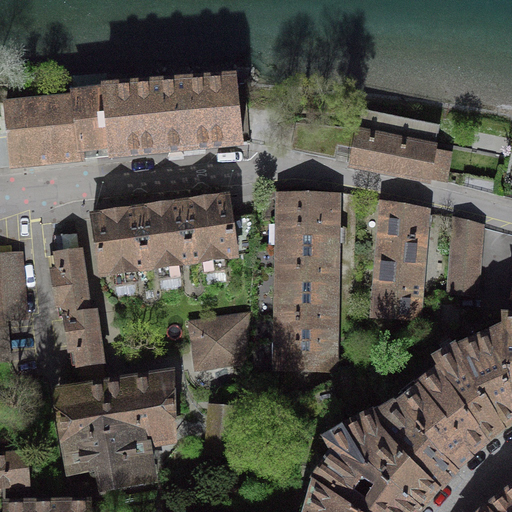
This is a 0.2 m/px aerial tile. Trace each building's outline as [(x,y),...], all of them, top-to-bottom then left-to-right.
[(74,100),(5,107),(11,167),(83,160),(83,159),(96,158),(109,157),(153,153),(175,151),(197,149),(241,145),(238,111),(247,110),(245,81),(103,92),(73,95),(74,100)] [(440,125),(361,110),(357,129),(310,125),(304,153),(336,160),(338,145),(354,149),(351,164),(400,173),(430,179),(440,125)] [(197,202),(182,204),(191,264),(236,257),(227,198),(212,200),(212,199),(204,200),(197,201),(197,202)] [(332,225),(333,213),(333,200),(283,199),(283,224),(332,225)] [(152,208),(138,211),(146,270),(191,264),(182,204),(167,206),(167,205),(160,206),(152,207),(152,208)] [(405,210),(383,206),(375,315),(417,318),(425,213),(405,210)] [(108,215),(92,217),(101,277),(146,270),(138,211),(123,213),(123,211),(115,212),(108,213),(108,215)] [(468,223),(455,219),(449,294),(476,296),(482,226),(468,223)] [(332,248),(332,237),(332,225),(283,224),(283,248),(332,248)] [(60,306),(62,318),(87,314),(86,302),(87,302),(77,233),(54,236),(58,271),(52,272),(55,289),(57,306),(60,306)] [(332,272),(332,260),(332,248),(283,248),(282,271),(332,272)] [(20,255),(0,256),(0,296),(2,321),(2,316),(25,314),(23,284),(20,255)] [(331,295),(331,284),(332,272),(282,271),(282,295),(331,295)] [(331,319),(331,307),(331,295),(282,295),(281,318),(331,319)] [(6,320),(2,321),(0,296),(0,361),(10,361),(6,320)] [(76,350),(78,366),(102,363),(95,313),(87,314),(62,318),(62,319),(65,319),(67,335),(70,351),(76,350)] [(249,315),(190,323),(193,345),(215,341),(217,354),(219,366),(245,362),(249,315)] [(331,343),(331,331),(331,319),(281,318),(281,342),(331,343)] [(511,330),(503,330),(503,331),(502,331),(503,336),(504,336),(505,366),(511,404),(511,330)] [(456,348),(455,349),(460,361),(461,364),(469,380),(472,382),(488,409),(500,428),(507,422),(511,418),(511,404),(505,366),(504,336),(503,336),(502,331),(499,331),(457,350),(456,348)] [(330,367),(330,355),(331,343),(281,342),(281,366),(330,367)] [(493,433),(500,428),(488,409),(472,382),(469,380),(461,364),(460,361),(455,349),(439,358),(438,355),(434,357),(434,358),(441,373),(454,394),(486,438),(493,433)] [(394,400),(393,401),(396,406),(409,421),(415,429),(451,466),(468,452),(471,450),(486,438),(454,394),(441,373),(434,358),(434,357),(432,358),(440,374),(418,391),(419,392),(399,408),(398,406),(394,400)] [(104,378),(102,363),(78,366),(79,374),(80,381),(104,378)] [(114,386),(58,395),(71,472),(99,467),(103,488),(151,479),(145,443),(172,439),(171,377),(114,386)] [(378,409),(373,411),(385,439),(434,486),(443,477),(451,467),(451,466),(415,429),(409,421),(396,406),(393,401),(392,401),(395,406),(380,415),(378,409)] [(223,411),(210,410),(206,454),(230,457),(231,447),(232,447),(236,412),(223,411)] [(344,424),(346,428),(347,428),(362,461),(384,480),(418,507),(426,496),(434,486),(385,439),(373,411),(371,412),(373,418),(350,430),(347,423),(344,424)] [(333,452),(312,484),(335,499),(335,498),(356,511),(413,511),(418,507),(384,480),(362,461),(347,428),(346,428),(346,429),(327,440),(333,452)] [(0,459),(0,484),(2,485),(24,483),(22,458),(0,459)] [(356,511),(335,498),(335,499),(312,484),(311,485),(302,511),(356,511)] [(511,511),(511,493),(487,511),(511,511)]
